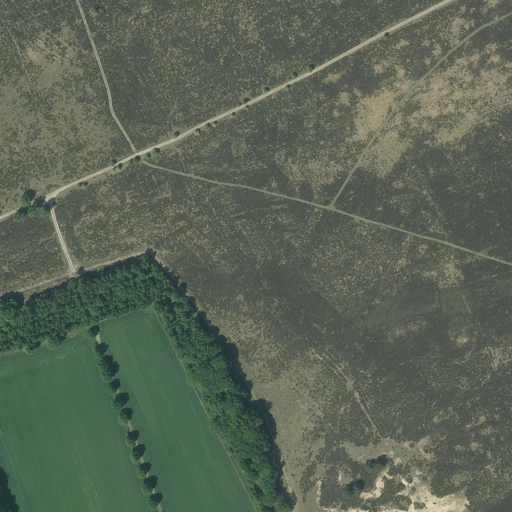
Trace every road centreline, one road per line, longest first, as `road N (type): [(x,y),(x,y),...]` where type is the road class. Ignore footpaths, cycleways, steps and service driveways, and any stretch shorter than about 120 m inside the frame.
road 1 (track): [(511,265),(328,208),(146,165),(137,156)]
road 2 (track): [(137,156),(449,0)]
road 3 (track): [(159,511),(48,195)]
road 4 (unknown): [(328,208),(412,86),(511,11)]
road 5 (track): [(75,0),(111,111),(137,156)]
